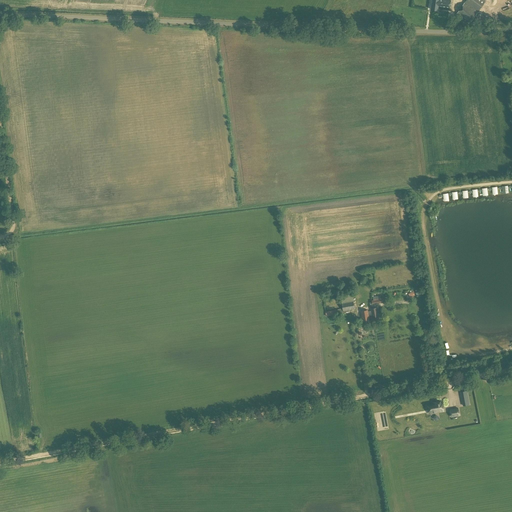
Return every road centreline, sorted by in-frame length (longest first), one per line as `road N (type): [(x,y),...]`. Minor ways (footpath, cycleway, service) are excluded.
road 1 (track): [(0,462),(511,369)]
road 2 (unclassified): [(511,33),(0,16)]
road 3 (track): [(0,238),(14,227),(0,115)]
